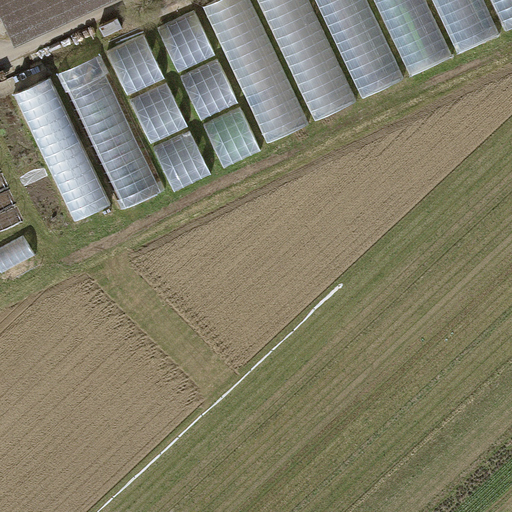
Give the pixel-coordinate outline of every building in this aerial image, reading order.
[(0,0),(0,3),(21,51),(135,0),(0,0)] [(263,139),(362,97),(361,94),(406,76),(374,0),(203,0),(205,6),(164,24),(204,118),(226,109),(228,115),(212,122),(229,163),(267,147),(263,139)] [(452,54),(430,0),(379,0),(408,71),(452,54)] [(511,0),(437,0),(458,48),(511,25),(511,0)] [(156,32),(113,46),(130,94),(138,91),(154,139),(188,127),(156,32)] [(164,183),(102,52),(66,69),(128,200),(164,183)] [(18,89),(78,218),(114,201),(54,73),(18,89)] [(191,141),(187,158),(175,155),(171,171),(184,174),(182,181),(194,184),(204,144),(191,141)] [(0,233),(27,223),(15,189),(0,194),(0,233)]
